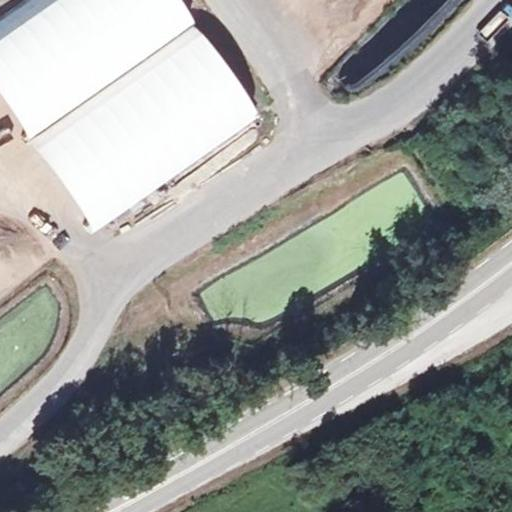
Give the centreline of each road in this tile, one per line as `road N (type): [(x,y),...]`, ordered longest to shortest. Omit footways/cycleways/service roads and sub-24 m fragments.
road 1 (primary): [(122,511),(334,393),(462,313),(511,271)]
road 2 (track): [(393,511),(476,386),(458,338),(462,313)]
